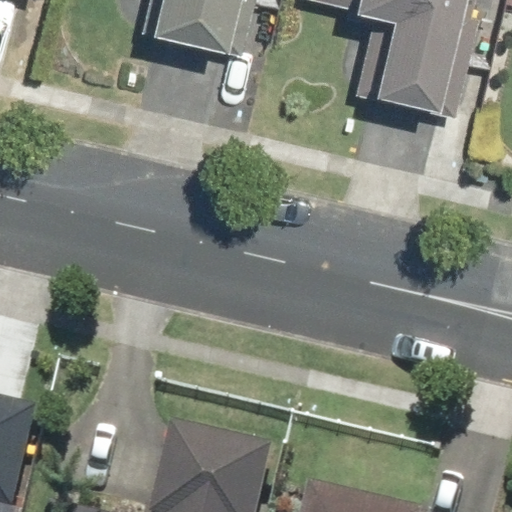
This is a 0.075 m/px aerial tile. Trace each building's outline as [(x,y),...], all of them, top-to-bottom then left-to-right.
[(143,0),(136,30),(236,54),(248,0),(143,0)] [(350,89),(451,112),(476,0),(335,0),(368,7),(350,89)] [(0,511),(9,511),(33,407),(0,399),(0,511)] [(256,511),(271,448),(167,424),(147,511),(75,511),(43,505),(41,511),(256,511)] [(393,511),(302,491),(297,511),(393,511)]
